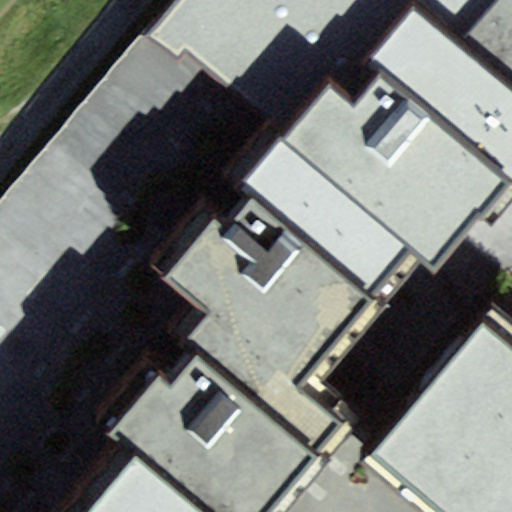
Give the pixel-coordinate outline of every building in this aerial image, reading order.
[(511,0),(185,0),(155,37),(267,126),(423,249),(442,264),(511,175),(511,0)] [(150,272),(187,301),(305,396),(423,249),(267,126),(150,272)] [(91,416),(128,446),(208,511),(277,511),(346,430),(305,396),(187,301),(91,416)] [(511,511),(511,324),(490,306),(373,448),(451,511),(511,511)] [(208,511),(128,446),(71,511),(208,511)]
